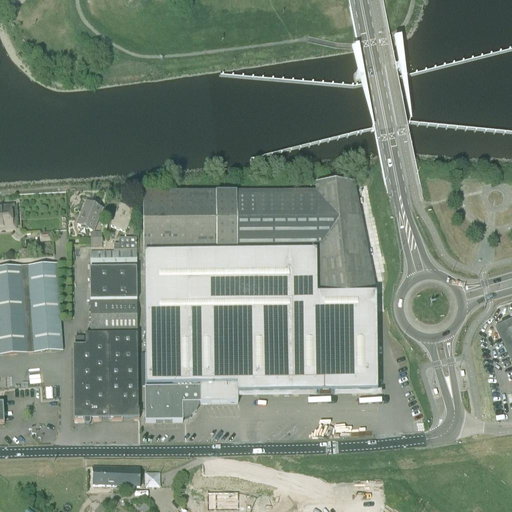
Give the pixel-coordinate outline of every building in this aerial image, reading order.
[(182,424),(182,420),(184,420),(185,419),(187,419),(188,418),(189,418),(190,417),(192,416),(193,415),(194,414),(194,412),(195,411),(196,410),(196,408),(197,407),(197,405),(238,405),(238,395),(377,393),(376,295),(375,295),(354,184),(315,184),(315,193),(142,194),(144,272),(146,388),(172,387),(172,390),(144,390),(145,424),(182,424)] [(86,203),(77,226),(92,232),(101,210),(86,203)] [(0,230),(15,230),(13,206),(5,207),(4,206),(3,206),(2,205),(0,205),(0,230)] [(134,211),(120,205),(110,227),(125,233),(134,211)] [(51,233),(39,234),(40,243),(51,242),(51,233)] [(102,233),(90,233),(90,247),(102,247),(102,233)] [(113,252),(119,252),(136,251),(136,239),(118,239),(118,245),(114,245),(113,252)] [(136,253),(90,253),(90,270),(136,269),(136,253)] [(0,270),(0,356),(62,352),(56,267),(0,270)] [(85,336),(85,337),(109,336),(109,335),(137,335),(136,302),(136,269),(89,270),(89,303),(90,303),(91,336),(85,336)] [(511,319),(496,327),(511,364),(511,319)] [(73,347),(74,420),(74,421),(84,420),(84,425),(85,426),(88,426),(90,424),(90,420),(138,420),(137,337),(109,337),(109,336),(85,337),(85,347),(73,347)] [(139,468),(92,468),(92,487),(139,488),(139,468)] [(159,474),(144,474),(145,489),(160,489),(159,474)] [(206,495),(206,511),(237,511),(237,494),(206,495)]
